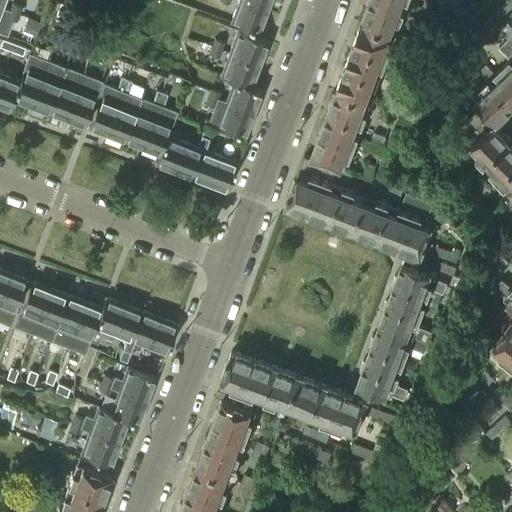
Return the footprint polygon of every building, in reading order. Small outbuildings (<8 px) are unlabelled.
[(259,32),(267,9),(242,0),(238,0),(230,21),(259,32)] [(269,0),(242,0),(267,9),(269,0)] [(398,10),(401,0),(369,0),(361,22),(390,33),(395,20),(399,21),(402,12),(398,10)] [(429,9),(432,0),(424,0),(422,6),(429,9)] [(462,0),(456,0),(452,12),(459,15),(465,1),(462,0)] [(503,14),(511,5),(511,1),(510,0),(504,0),(497,7),(503,14)] [(22,5),(14,2),(11,10),(19,13),(22,5)] [(68,5),(61,2),(58,9),(65,12),(68,5)] [(65,12),(73,15),(76,7),(68,5),(65,12)] [(426,17),(429,9),(422,6),(417,5),(415,13),(426,17)] [(497,7),(486,18),(492,24),(503,14),(497,7)] [(9,9),(6,16),(16,20),(19,13),(10,9),(9,9)] [(454,29),(459,15),(452,12),(446,25),(454,29)] [(481,35),(492,24),(486,18),(475,28),(481,35)] [(361,22),(348,57),(363,62),(364,60),(378,66),(378,65),(382,66),(390,47),(385,45),(390,33),(361,22)] [(446,25),(440,39),(448,42),(454,29),(446,25)] [(415,27),(410,39),(418,42),(423,29),(415,27)] [(237,28),(237,29),(229,50),(260,62),(269,40),(237,28)] [(471,45),(481,35),(475,28),(464,39),(471,45)] [(98,32),(90,29),(87,37),(95,40),(98,32)] [(98,32),(95,40),(102,43),(105,35),(98,32)] [(214,37),(212,45),(221,49),(224,41),(214,37)] [(3,38),(0,45),(11,50),(14,42),(3,38)] [(511,105),(511,43),(507,38),(500,45),(511,57),(511,59),(496,73),(499,75),(490,83),(488,80),(481,88),(483,90),(481,92),(473,83),(466,90),(475,98),(496,121),(511,105)] [(414,55),(418,42),(410,39),(406,52),(414,55)] [(440,39),(435,53),(442,56),(448,42),(440,39)] [(471,45),(464,39),(454,49),(460,55),(471,45)] [(11,50),(22,54),(25,46),(14,42),(11,50)] [(219,56),(221,49),(212,45),(209,53),(219,56)] [(252,85),(260,62),(229,50),(220,75),(233,80),(233,79),(252,86),(252,85)] [(31,104),(47,60),(30,53),(20,79),(13,98),(31,104)] [(365,99),(378,66),(364,60),(363,62),(348,57),(336,89),(365,99)] [(48,111),(65,66),(47,60),(31,104),(48,111)] [(394,72),(406,76),(409,68),(397,64),(394,72)] [(66,117),(83,73),(65,66),(48,111),(66,117)] [(403,85),(406,76),(394,72),(391,80),(403,85)] [(0,104),(9,108),(13,98),(20,79),(2,73),(0,78),(0,104)] [(84,124),(94,96),(100,79),(83,73),(66,117),(84,124)] [(89,126),(107,133),(127,78),(122,76),(117,88),(105,83),(89,126)] [(124,139),(140,96),(128,92),(132,80),(127,78),(107,133),(124,139)] [(233,79),(233,80),(225,101),(253,112),(262,89),(252,85),(252,86),(233,79)] [(444,85),(453,95),(460,89),(450,79),(444,85)] [(211,87),(208,95),(219,99),(222,91),(211,87)] [(124,139),(142,146),(162,91),(157,89),(153,101),(140,96),(124,139)] [(339,128),(353,133),(357,122),(361,123),(365,114),(360,112),(365,99),(336,89),(325,121),(340,126),(339,128)] [(159,152),(166,134),(175,109),(163,105),(168,93),(162,91),(142,146),(159,152)] [(205,102),(216,107),(219,99),(208,95),(205,102)] [(253,112),(225,101),(216,124),(245,135),(253,112)] [(471,102),(463,110),(469,117),(477,108),(471,102)] [(382,121),(389,124),(390,124),(394,111),(386,109),(382,121)] [(463,110),(453,120),(459,126),(469,117),(463,110)] [(450,135),(459,126),(453,120),(444,128),(450,135)] [(352,134),(353,133),(339,128),(340,126),(325,121),(311,157),(340,167),(345,154),(349,156),(356,136),(352,134)] [(212,127),(209,126),(205,124),(201,135),(208,138),(212,127)] [(510,185),(506,190),(511,196),(511,144),(510,143),(511,140),(505,134),(502,135),(492,124),(474,143),(465,134),(458,141),(474,157),(479,153),(480,154),(477,157),(484,164),(487,161),(495,169),(492,172),(506,187),(509,184),(510,185)] [(435,137),(441,144),(450,135),(444,128),(435,137)] [(370,140),(383,144),(386,136),(373,131),(370,140)] [(159,152),(156,162),(173,169),(184,141),(166,134),(159,152)] [(191,176),(201,147),(204,148),(208,138),(201,135),(197,146),(184,141),(173,169),(191,176)] [(441,144),(435,137),(429,143),(439,154),(441,153),(446,148),(441,144)] [(380,152),(383,144),(370,140),(367,148),(380,152)] [(446,148),(441,153),(447,159),(450,156),(456,150),(450,144),(446,148)] [(201,147),(191,176),(208,182),(219,154),(204,148),(201,147)] [(466,159),(456,150),(450,156),(459,166),(466,159)] [(219,154),(208,182),(226,189),(236,160),(219,154)] [(308,169),(313,157),(311,157),(304,154),(299,166),(300,166),(308,169)] [(371,178),(375,165),(367,162),(363,175),(371,178)] [(353,172),(341,167),(338,176),(350,180),(353,172)] [(285,204),(320,217),(326,202),(324,202),(329,188),(330,184),(311,177),(309,181),(297,176),(295,180),(285,204)] [(390,186),(388,193),(400,197),(402,190),(390,186)] [(494,201),(500,195),(492,186),(485,191),(494,201)] [(342,193),(329,188),(324,202),(326,202),(320,217),(352,230),(363,201),(351,196),(353,192),(343,188),(342,193)] [(429,213),(434,200),(407,189),(402,203),(429,213)] [(376,206),(363,201),(352,230),(384,241),(389,226),(391,227),(396,213),(386,209),(388,205),(378,202),(376,206)] [(405,256),(403,261),(399,273),(394,275),(391,282),(394,286),(390,297),(385,299),(382,306),(385,311),(381,322),(429,340),(432,331),(410,323),(411,322),(416,324),(423,304),(418,302),(422,291),(427,293),(430,286),(442,291),(446,281),(436,277),(437,274),(416,266),(418,261),(431,226),(418,222),(420,217),(400,210),(399,214),(396,213),(391,227),(389,226),(384,241),(407,250),(405,256)] [(424,249),(436,254),(439,246),(427,242),(424,249)] [(436,254),(448,258),(451,250),(439,246),(436,254)] [(448,258),(457,261),(461,249),(453,246),(451,250),(448,258)] [(445,262),(433,257),(430,265),(442,270),(445,262)] [(445,262),(442,270),(454,274),(457,266),(445,262)] [(0,295),(9,271),(0,267),(0,295)] [(27,278),(9,271),(0,295),(0,319),(10,323),(27,278)] [(49,286),(31,279),(14,324),(32,331),(49,286)] [(511,286),(503,279),(496,288),(505,295),(503,297),(511,305),(511,320),(494,344),(504,353),(501,356),(511,364),(511,286)] [(66,293),(49,286),(32,331),(50,337),(66,293)] [(50,337),(67,344),(84,299),(66,293),(50,337)] [(105,296),(102,306),(95,324),(113,330),(123,302),(105,296)] [(95,324),(102,306),(84,299),(67,344),(83,350),(89,333),(91,334),(95,324)] [(113,330),(126,335),(122,346),(129,349),(133,338),(130,337),(141,309),(123,302),(113,330)] [(141,309),(130,337),(133,338),(148,344),(159,315),(141,309)] [(148,344),(166,350),(176,322),(159,315),(148,344)] [(425,350),(429,340),(381,322),(376,334),(371,336),(369,343),(371,347),(367,358),(362,360),(360,367),(362,371),(358,384),(356,389),(353,394),(332,386),(326,401),(328,402),(323,416),(324,417),(323,421),(342,428),(344,424),(356,429),(369,394),(371,389),(391,397),(392,393),(403,397),(406,387),(394,382),(397,375),(392,373),(396,362),(401,364),(408,345),(403,343),(404,342),(425,350)] [(96,348),(86,344),(75,372),(85,376),(96,348)] [(129,349),(122,346),(118,357),(125,360),(129,349)] [(254,390),(255,391),(261,377),(262,378),(268,363),(232,349),(223,374),(224,374),(222,379),(235,383),(233,387),(253,394),(254,390)] [(467,361),(463,373),(471,376),(475,364),(467,361)] [(276,399),(289,404),(300,375),(268,363),(262,378),(261,377),(255,391),(267,395),(266,399),(275,403),(276,399)] [(103,372),(100,380),(109,384),(108,386),(118,390),(119,387),(147,398),(156,375),(155,375),(128,365),(123,378),(113,375),(112,376),(103,372)] [(14,380),(18,369),(10,366),(6,377),(14,380)] [(33,383),(37,371),(30,368),(25,380),(33,383)] [(485,368),(479,374),(488,385),(494,379),(485,368)] [(52,383),(56,371),(48,369),(45,380),(52,383)] [(463,373),(458,385),(467,388),(471,376),(463,373)] [(326,401),(332,386),(300,375),(289,404),(288,408),(310,417),(312,412),(323,416),(328,402),(326,401)] [(108,386),(109,384),(100,380),(97,388),(106,391),(108,386)] [(66,393),(69,385),(57,382),(55,389),(66,393)] [(454,397),(461,399),(462,400),(467,388),(458,385),(454,397)] [(500,385),(494,390),(493,390),(502,400),(508,394),(500,385)] [(139,420),(147,398),(119,387),(118,390),(111,409),(129,416),(139,420)] [(476,395),(484,405),(491,399),(483,389),(476,395)] [(511,407),(511,398),(508,394),(502,400),(510,409),(511,407)] [(469,400),(478,410),(484,405),(476,395),(469,400)] [(251,408),(222,397),(209,432),(224,437),(225,435),(239,440),(243,441),(250,422),(246,420),(251,408)] [(499,409),(491,399),(484,405),(493,414),(499,409)] [(453,408),(461,417),(468,411),(460,402),(453,408)] [(99,404),(90,427),(121,439),(129,416),(111,409),(99,404)] [(364,412),(376,416),(379,408),(367,404),(364,412)] [(486,420),(493,414),(484,405),(478,410),(486,420)] [(376,416),(387,420),(391,412),(379,408),(376,416)] [(461,417),(469,426),(476,420),(468,411),(461,417)] [(402,417),(391,412),(387,420),(399,425),(402,417)] [(265,421),(277,426),(280,418),(268,413),(265,421)] [(76,414),(73,422),(82,425),(85,418),(76,414)] [(494,423),(501,431),(510,422),(504,415),(494,423)] [(484,430),(476,420),(469,426),(477,435),(484,430)] [(79,433),(82,425),(73,422),(70,429),(79,433)] [(494,423),(485,432),(491,439),(501,431),(494,423)] [(303,432),(315,436),(318,428),(306,424),(303,432)] [(392,425),(387,437),(395,440),(399,428),(392,425)] [(112,461),(121,439),(90,427),(81,450),(112,461)] [(327,441),(327,439),(330,433),(318,428),(315,436),(327,441)] [(209,432),(197,464),(226,475),(230,462),(235,464),(238,454),(234,453),(239,440),(225,435),(224,437),(209,432)] [(282,440),(294,444),(297,436),(285,432),(282,440)] [(294,444),(306,449),(308,441),(297,436),(294,444)] [(382,449),(388,451),(391,452),(395,440),(387,437),(382,449)] [(266,452),(270,444),(257,439),(254,448),(266,452)] [(306,449),(317,453),(320,445),(308,441),(306,449)] [(349,449),(361,453),(364,445),(352,441),(349,449)] [(439,451),(452,465),(456,470),(467,461),(450,442),(439,451)] [(332,450),(320,445),(317,453),(329,458),(332,450)] [(361,453),(373,458),(376,449),(364,445),(361,453)] [(266,452),(254,448),(251,456),(263,461),(266,452)] [(384,462),(387,454),(376,449),(373,458),(384,462)] [(452,465),(439,451),(429,479),(438,490),(453,475),(447,469),(452,465)] [(82,464),(70,498),(84,504),(86,500),(100,505),(111,475),(82,464)] [(221,487),(226,475),(197,464),(185,495),(200,501),(200,503),(213,508),(218,497),(222,498),(225,489),(221,487)] [(244,473),(241,481),(253,485),(256,477),(244,473)] [(250,494),(253,485),(241,481),(238,489),(250,494)] [(50,482),(47,490),(60,494),(62,487),(50,482)] [(432,486),(426,492),(431,499),(438,493),(432,486)] [(57,501),(60,494),(47,490),(45,497),(57,501)] [(298,490),(293,502),(301,505),(306,494),(298,490)] [(432,499),(442,511),(455,511),(457,511),(440,492),(432,499)] [(200,501),(185,495),(179,511),(216,511),(217,511),(213,510),(213,508),(200,503),(200,501)] [(282,511),(287,499),(279,496),(274,507),(282,511)] [(96,511),(100,505),(86,500),(84,504),(70,498),(69,499),(65,497),(59,511),(96,511)] [(297,511),(301,505),(293,502),(288,511),(297,511)]
